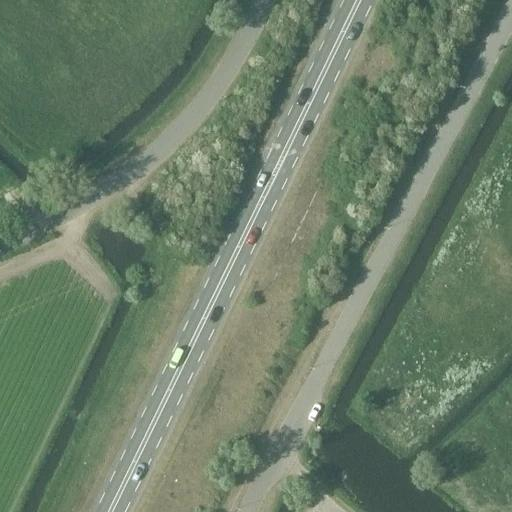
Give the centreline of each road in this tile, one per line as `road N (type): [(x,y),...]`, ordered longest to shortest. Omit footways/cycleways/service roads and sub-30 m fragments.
road 1 (primary): [(356,0),(109,511)]
road 2 (unclassified): [(242,511),(511,12)]
road 3 (unclassified): [(0,247),(127,175),(204,105),(264,0)]
